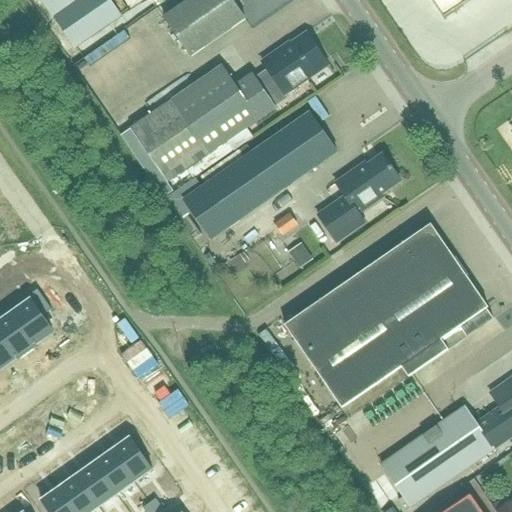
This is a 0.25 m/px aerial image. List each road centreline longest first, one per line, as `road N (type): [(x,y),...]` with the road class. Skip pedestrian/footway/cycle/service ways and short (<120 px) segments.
road 1 (residential): [(101,348),(98,312),(0,178)]
road 2 (residential): [(136,395),(0,492)]
road 3 (tertiary): [(511,235),(432,115)]
road 4 (residential): [(217,511),(136,395)]
road 5 (tertiary): [(432,115),(352,0)]
road 6 (residential): [(0,418),(101,348)]
